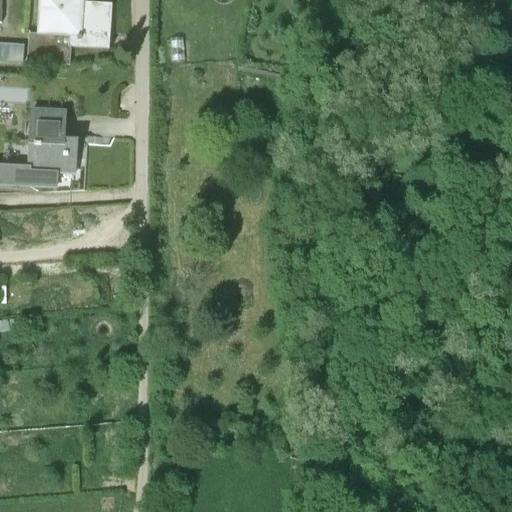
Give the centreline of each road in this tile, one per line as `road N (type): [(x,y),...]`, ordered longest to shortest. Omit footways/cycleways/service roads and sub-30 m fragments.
road 1 (track): [(142,199),(138,511)]
road 2 (unclassified): [(142,0),(142,199)]
